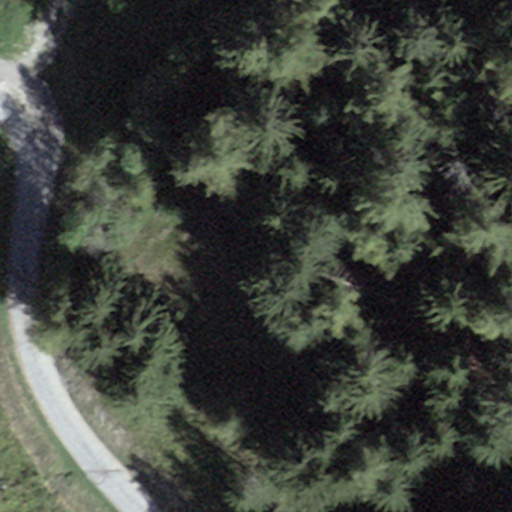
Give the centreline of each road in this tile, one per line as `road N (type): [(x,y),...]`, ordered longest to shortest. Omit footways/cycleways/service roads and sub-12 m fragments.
road 1 (track): [(0,95),(26,123),(33,162),(13,255),(11,324),(50,419),(129,511)]
road 2 (track): [(26,123),(83,0)]
